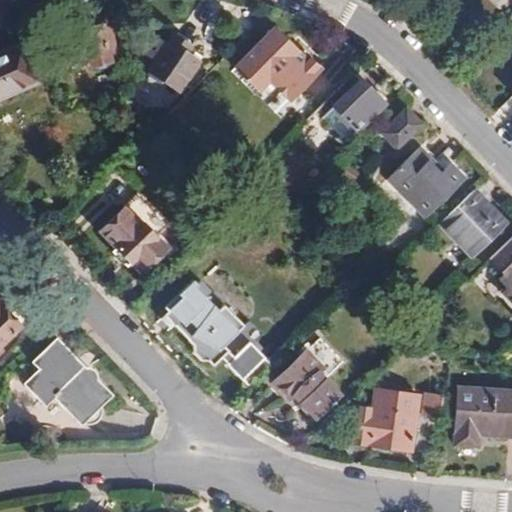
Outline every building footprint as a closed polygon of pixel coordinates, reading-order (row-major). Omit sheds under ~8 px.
[(106,61),(101,25),(81,28),(81,31),(50,36),(55,65),(64,64),(64,66),(87,62),(87,64),(88,64),(88,68),(93,69),(102,68),(106,65),(106,61)] [(178,85),(199,57),(187,48),(192,41),(174,28),(166,40),(155,34),(146,48),(156,54),(148,65),(178,85)] [(287,104),(290,100),(300,89),(320,67),(307,55),(304,57),(273,28),(236,68),(243,75),(239,80),(245,86),(249,82),(259,90),(266,84),(287,104)] [(0,96),(36,80),(18,43),(0,52),(0,96)] [(373,92),(358,78),(330,106),(353,129),(379,103),(372,94),(373,92)] [(290,100),(308,117),(319,106),(300,89),(290,100)] [(416,122),(404,110),(381,130),(394,143),(416,122)] [(419,139),(394,166),(390,170),(430,209),(466,172),(450,156),(444,163),(419,139)] [(176,218),(139,181),(106,216),(123,233),(112,244),(134,266),(139,260),(151,271),(171,251),(157,237),(176,218)] [(503,224),(470,189),(435,223),(468,257),(503,224)] [(511,227),(486,254),(511,279),(501,289),(511,299),(511,227)] [(243,324),(198,278),(195,282),(191,278),(164,304),(167,308),(162,312),(194,344),(193,350),(201,357),(206,357),(213,364),(228,348),(223,343),(243,324)] [(11,309),(0,297),(0,349),(1,349),(0,348),(0,345),(19,326),(6,313),(11,309)] [(78,358),(55,336),(38,354),(45,361),(26,380),(46,400),(54,391),(81,418),(86,421),(93,421),(99,418),(103,413),(104,404),(103,400),(98,395),(106,386),(94,375),(95,371),(91,366),(85,364),(81,368),(74,362),(78,358)] [(317,373),(323,379),(341,362),(318,339),(309,348),(307,345),(302,350),(305,353),(320,369),(317,373)] [(268,368),(246,346),(228,365),(249,386),(268,368)] [(337,392),(323,379),(317,373),(320,369),(305,353),(277,378),(278,386),(289,396),(295,395),(303,403),(302,409),(305,413),(312,413),(314,415),(337,392)] [(511,433),(511,389),(457,386),(452,441),(476,443),(477,431),(511,433)] [(372,411),(353,408),(348,441),(409,450),(414,417),(418,397),(375,390),(372,411)]
